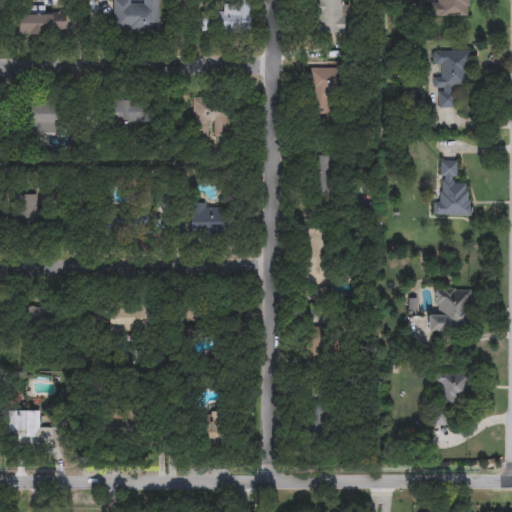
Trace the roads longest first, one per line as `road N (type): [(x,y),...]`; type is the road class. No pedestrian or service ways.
road 1 (residential): [(0,483),(511,480)]
road 2 (residential): [(275,482),(278,0)]
road 3 (residential): [(281,65),(0,66)]
road 4 (residential): [(0,263),(278,259)]
